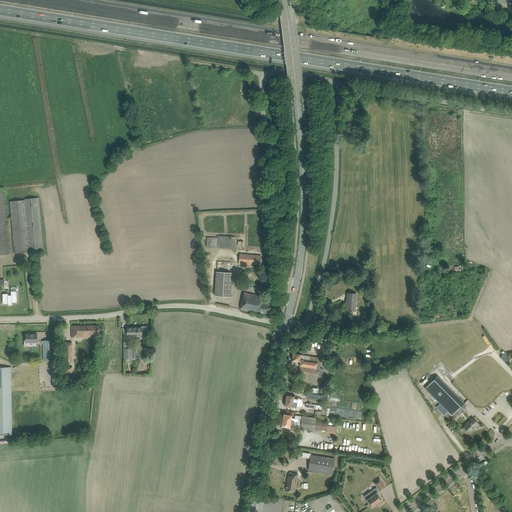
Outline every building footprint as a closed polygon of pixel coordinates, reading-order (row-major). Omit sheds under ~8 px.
[(0,254),(9,253),(5,189),(0,189),(0,254)] [(10,200),(14,253),(45,250),(40,197),(10,200)] [(394,230),(395,213),(389,213),(389,210),(381,210),(381,219),(382,219),(382,227),(387,227),(387,230),(394,230)] [(207,247),(236,248),(236,236),(218,235),(218,237),(207,237),(207,247)] [(239,263),(260,265),(261,252),(240,250),(239,263)] [(215,296),(231,297),(232,272),(217,271),(215,296)] [(387,305),(403,305),(403,296),(414,295),(414,287),(382,287),(382,296),(386,296),(387,305)] [(8,294),(2,294),(3,304),(8,304),(8,305),(12,304),(12,302),(17,302),(17,291),(11,291),(11,295),(8,295),(8,294)] [(244,292),(240,309),(261,314),(261,312),(270,313),(271,303),(262,303),(262,296),(244,292)] [(352,311),(355,311),(356,294),(348,293),(347,310),(350,310),(350,311),(352,311)] [(100,333),(100,325),(71,326),(71,337),(82,337),(82,333),(100,333)] [(141,327),(128,328),(127,334),(128,335),(131,335),(132,334),(141,334),(141,336),(151,336),(150,329),(147,329),(147,326),(141,326),(141,327)] [(31,334),(26,334),(26,340),(24,340),(24,346),(30,346),(30,342),(37,342),(37,333),(33,334),(31,334)] [(47,340),(43,340),(43,360),(54,360),(54,340),(53,340),(53,341),(51,341),(51,340),(49,340),(49,341),(47,341),(47,340)] [(72,362),(72,342),(64,342),(64,362),(72,362)] [(123,348),(123,358),(132,358),(131,347),(123,348)] [(320,368),(321,358),(301,355),(302,354),(293,353),(292,360),(298,361),(300,362),(299,372),(322,376),(323,369),(320,368)] [(11,367),(0,367),(0,432),(12,432),(11,372),(11,371),(11,367)] [(436,376),(424,387),(440,403),(436,407),(444,415),(448,412),(454,417),(458,413),(460,414),(463,412),(459,408),(464,404),(436,376)] [(287,394),(286,400),(303,403),(303,402),(302,401),(302,399),(294,398),(295,396),(287,394)] [(284,414),(283,420),(294,422),(300,423),(301,423),(301,420),(299,419),(296,419),(295,419),(291,418),(292,415),(284,414)] [(299,416),(299,419),(301,420),(301,423),(300,429),(315,431),(315,429),(327,431),(334,432),(336,432),(336,427),(334,426),(327,426),(328,422),(316,421),(316,418),(304,417),(301,416),(299,416)] [(474,429),(479,424),(473,418),(464,427),(469,432),(473,428),(474,429)] [(311,455),(308,470),(333,474),(335,458),(311,455)] [(286,490),(295,492),(297,474),(292,473),(292,476),(288,475),(286,490)] [(367,499),(366,500),(372,507),(383,499),(377,493),(380,491),(386,487),(380,479),(374,483),(377,487),(375,489),(374,489),(364,496),(367,499)]
